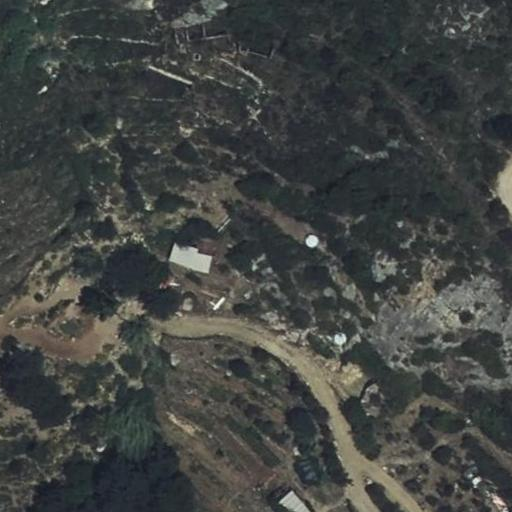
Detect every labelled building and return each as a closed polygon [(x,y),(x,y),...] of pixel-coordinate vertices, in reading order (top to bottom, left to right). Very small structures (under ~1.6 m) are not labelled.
[(215,33),(210,13),(198,17),(159,30),(163,45),(174,42),(203,35),(215,33)] [(220,14),(210,13),(215,33),(226,33),(230,33),(234,15),(220,14)] [(263,23),(234,15),(230,33),(238,35),(259,41),(263,26),(263,23)] [(230,33),(226,33),(225,45),(224,54),(232,53),(254,61),(259,41),(238,35),(230,33)] [(159,258),(179,268),(200,271),(202,257),(184,254),(185,250),(164,241),(159,258)]
